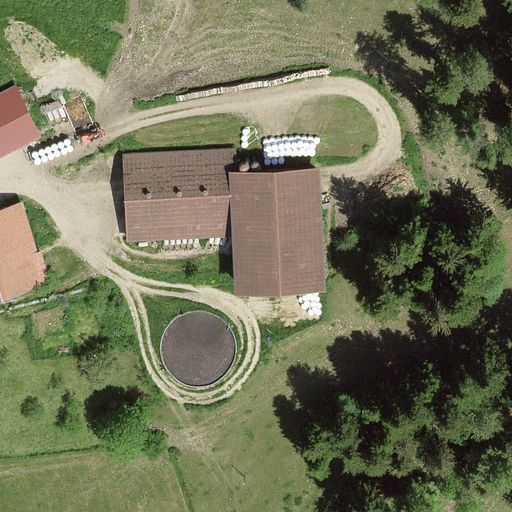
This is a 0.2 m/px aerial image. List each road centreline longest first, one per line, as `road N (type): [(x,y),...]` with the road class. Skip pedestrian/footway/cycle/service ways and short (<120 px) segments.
road 1 (track): [(23,167),(124,279),(206,293),(240,312),(251,332),(245,366),(218,390),(184,392),(165,384),(152,365),(130,289)]
road 2 (track): [(324,174),(365,169),(390,137),(375,100),(338,83),(161,112),(23,167)]
